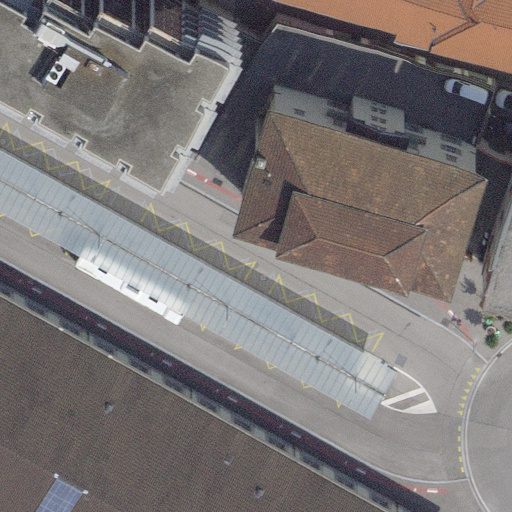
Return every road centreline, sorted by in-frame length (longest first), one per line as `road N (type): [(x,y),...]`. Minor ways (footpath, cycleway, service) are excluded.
road 1 (residential): [(0,114),(333,298),(503,407)]
road 2 (residential): [(499,456),(393,439),(0,223)]
